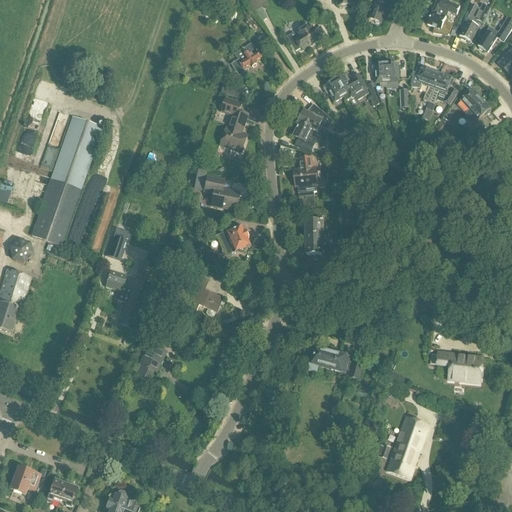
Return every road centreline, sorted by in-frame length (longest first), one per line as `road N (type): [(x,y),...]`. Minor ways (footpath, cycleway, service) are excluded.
road 1 (residential): [(285,286),(271,118),(316,68),(393,42)]
road 2 (residential): [(285,286),(446,302),(482,288),(511,259)]
road 3 (residential): [(193,485),(229,427),(285,286)]
road 4 (tertiary): [(193,485),(12,406)]
road 5 (residential): [(511,104),(463,61),(393,42)]
